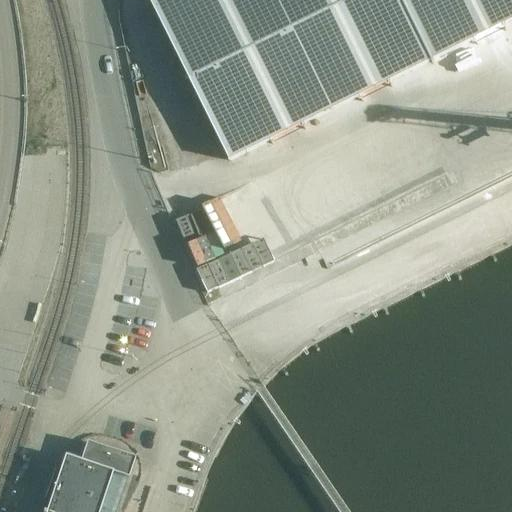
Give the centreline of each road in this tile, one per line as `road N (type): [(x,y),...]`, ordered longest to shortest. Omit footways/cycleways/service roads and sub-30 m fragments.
road 1 (unclassified): [(94,0),(132,202),(194,328),(225,364)]
road 2 (secondary): [(0,182),(0,31)]
